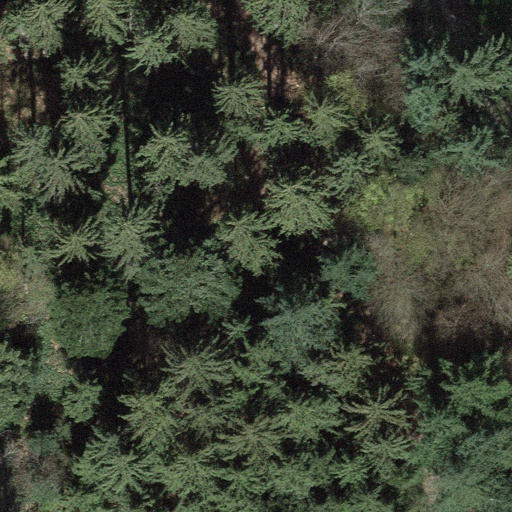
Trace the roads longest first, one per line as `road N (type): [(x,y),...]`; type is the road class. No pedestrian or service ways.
road 1 (track): [(283,0),(317,114),(480,511)]
road 2 (track): [(511,149),(469,80),(447,0)]
